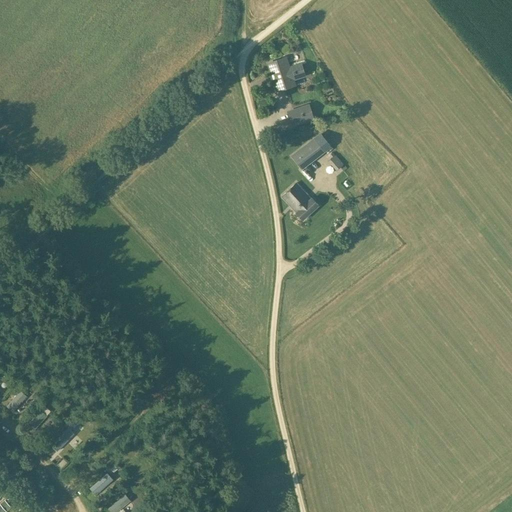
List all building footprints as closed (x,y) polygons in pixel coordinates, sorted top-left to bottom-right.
[(305,76),(301,65),(289,69),(286,58),(269,64),(278,91),(295,85),(293,79),(305,76)] [(302,115),(291,119),(293,126),(313,119),(309,105),(300,108),(302,115)] [(291,156),(302,170),(325,152),(314,138),(291,156)] [(335,155),(330,159),(339,169),(344,164),(335,155)] [(311,201),(295,184),(283,196),(298,213),(297,214),(302,220),(318,205),(312,199),(311,201)] [(22,390),(6,405),(12,412),(28,397),(22,390)] [(69,427),(44,450),(51,457),(75,434),(69,427)] [(96,495),(114,479),(107,471),(90,487),(96,495)] [(108,506),(111,511),(125,511),(136,505),(128,493),(108,506)] [(1,503),(6,511),(11,509),(6,500),(1,503)]
